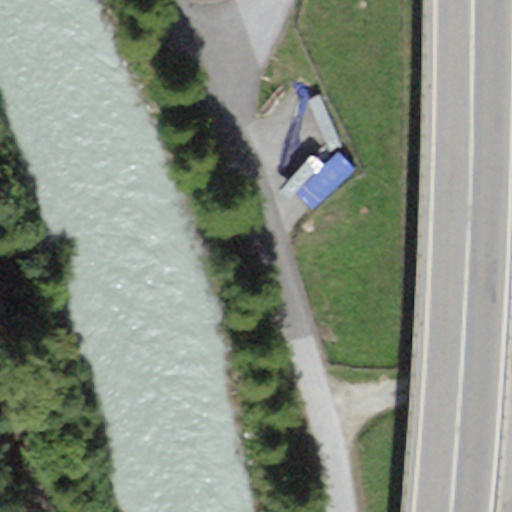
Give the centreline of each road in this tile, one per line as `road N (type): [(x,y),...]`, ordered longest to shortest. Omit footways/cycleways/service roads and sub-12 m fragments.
road 1 (unclassified): [(188,0),(215,59),(317,394),(340,511)]
road 2 (secondary): [(470,0),(465,283),(447,511)]
